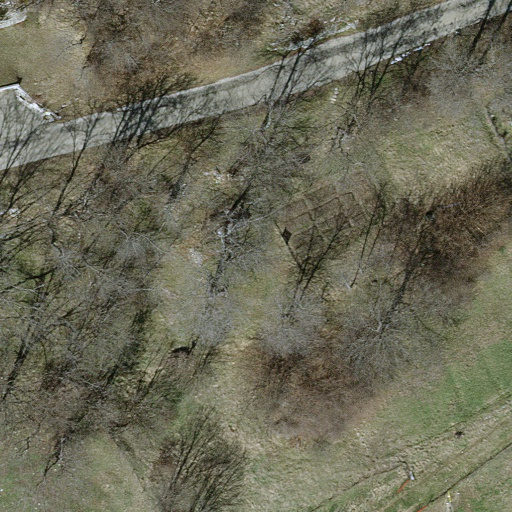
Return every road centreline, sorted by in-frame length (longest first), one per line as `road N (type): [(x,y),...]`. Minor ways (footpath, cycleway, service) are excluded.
road 1 (unclassified): [(0,158),(511,1)]
road 2 (track): [(511,433),(407,511)]
